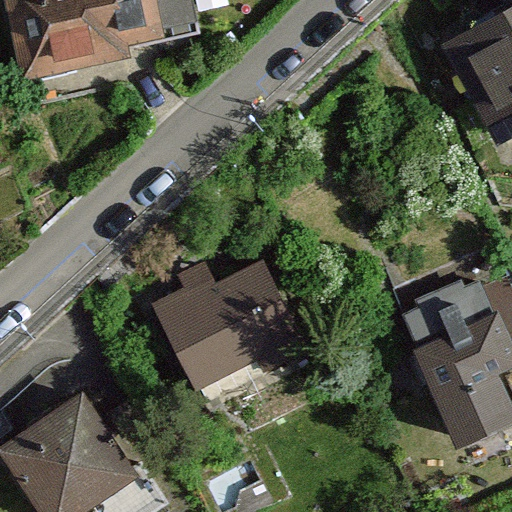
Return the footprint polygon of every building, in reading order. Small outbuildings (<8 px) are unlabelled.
[(190,0),(0,0),(0,3),(23,109),(115,93),(115,71),(201,49),(190,0)] [(511,0),(508,0),(438,40),(495,142),(511,132),(511,0)] [(267,252),(165,300),(209,393),(311,345),(267,252)] [(417,337),(460,438),(511,415),(511,392),(501,366),(511,360),(511,340),(496,303),(417,337)] [(78,395),(6,443),(51,511),(150,511),(169,500),(141,459),(127,468),(78,395)]
